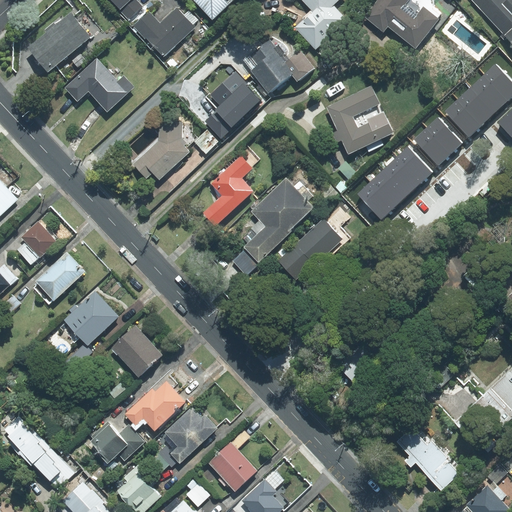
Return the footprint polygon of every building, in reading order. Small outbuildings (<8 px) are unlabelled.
[(111,0),(129,19),(143,6),(136,0),(111,0)] [(194,0),(212,19),(232,0),(194,0)] [(302,0),(313,11),(296,28),(315,48),(346,20),(333,5),(338,0),(302,0)] [(441,13),(433,8),(434,2),(433,0),(376,0),(364,17),(383,32),(388,26),(416,47),(438,19),(437,18),(441,13)] [(511,0),(472,0),(511,41),(511,0)] [(149,11),(133,26),(145,39),(146,38),(164,57),(195,28),(177,8),(160,23),(149,11)] [(91,37),(71,12),(55,25),(53,23),(45,30),(47,32),(28,47),(48,71),(91,37)] [(243,61),(268,94),(292,75),(297,81),(314,68),(300,51),(289,60),(278,46),(276,47),(270,40),(243,61)] [(118,81),(97,58),(65,88),(77,101),(89,91),(107,111),(134,87),(124,76),(118,81)] [(507,101),(511,96),(511,80),(496,64),(483,75),(507,101)] [(220,105),(216,110),(216,111),(231,127),(262,100),(236,72),(210,94),(220,105)] [(495,113),(507,101),(483,75),(470,87),(495,113)] [(393,133),(370,86),(326,107),(338,131),(332,134),(337,143),(342,140),(348,154),(393,133)] [(458,99),(482,125),(495,113),(470,87),(458,99)] [(482,125),(458,99),(445,111),(469,137),(482,125)] [(511,128),(511,109),(498,123),(507,133),(511,128)] [(231,127),(216,111),(205,121),(221,139),(232,129),(231,127)] [(451,154),(463,143),(438,117),(426,128),(451,154)] [(190,152),(186,148),(197,137),(192,132),(192,124),(183,124),(183,122),(159,122),(159,141),(134,164),(146,179),(153,173),(159,180),(190,152)] [(451,154),(426,128),(414,139),(438,166),(451,154)] [(219,141),(207,129),(194,142),(206,154),(219,141)] [(421,182),(432,172),(408,146),(397,157),(421,182)] [(258,160),(245,147),(216,173),(219,177),(212,183),(223,196),(205,213),(216,225),(253,191),(241,178),(251,168),(250,167),(258,160)] [(383,170),(407,195),(421,182),(397,157),(383,170)] [(357,173),(346,161),(338,168),(350,180),(357,173)] [(383,170),(370,182),(394,207),(407,195),(383,170)] [(245,249),(259,263),(293,231),(291,230),(315,207),(309,201),(314,196),(300,182),(294,187),(286,178),(251,211),(260,220),(251,228),(252,229),(243,238),(248,243),(243,247),(245,249)] [(0,215),(18,199),(0,180),(0,215)] [(370,182),(357,194),(381,219),(394,207),(370,182)] [(278,262),(296,280),(314,263),(318,267),(349,238),(339,227),(350,217),(340,207),(326,220),(325,218),(278,262)] [(21,237),(40,257),(56,242),(38,222),(21,237)] [(24,243),(17,249),(31,264),(38,258),(24,243)] [(232,260),(246,275),(259,263),(245,249),(232,260)] [(38,284),(34,288),(49,303),(53,299),(54,301),(85,271),(67,252),(35,281),(38,284)] [(485,274),(462,263),(451,288),(474,299),(485,274)] [(0,294),(17,279),(4,265),(0,268),(0,294)] [(76,305),(70,311),(72,313),(64,320),(66,322),(60,328),(74,343),(80,337),(88,345),(118,316),(95,292),(78,307),(76,305)] [(511,292),(498,304),(511,319),(511,292)] [(21,304),(13,295),(4,304),(11,313),(21,304)] [(136,327),(112,349),(138,378),(162,355),(136,327)] [(93,352),(84,344),(66,361),(75,370),(93,352)] [(357,356),(342,371),(354,383),(369,368),(357,356)] [(428,378),(439,390),(455,375),(444,363),(428,378)] [(511,369),(456,422),(480,448),(511,418),(511,369)] [(147,423),(154,431),(185,402),(166,382),(155,392),(152,389),(125,414),(133,423),(132,424),(137,430),(143,423),(145,425),(147,423)] [(202,418),(192,408),(165,433),(166,441),(168,444),(152,459),(163,471),(170,465),(171,467),(178,461),(180,463),(217,428),(205,416),(202,418)] [(58,488),(74,473),(19,416),(4,430),(9,435),(7,436),(11,440),(9,442),(31,465),(34,463),(58,488)] [(118,453),(124,461),(145,442),(129,424),(119,433),(108,421),(91,436),(93,439),(90,441),(103,456),(102,457),(107,463),(118,453)] [(441,490),(460,474),(446,459),(448,458),(432,441),(428,445),(412,428),(397,442),(410,456),(405,460),(411,467),(416,463),(441,490)] [(237,450),(251,437),(244,430),(230,443),(237,450)] [(235,491),(257,471),(237,450),(230,443),(208,463),(235,491)] [(155,483),(138,465),(124,478),(128,482),(118,491),(121,497),(129,506),(133,508),(137,511),(143,511),(160,497),(150,487),(155,483)] [(488,476),(496,484),(508,473),(500,465),(488,476)] [(265,479),(275,489),(284,480),(274,470),(265,479)] [(194,479),(187,485),(191,489),(186,494),(198,506),(210,495),(194,479)] [(275,489),(265,479),(242,501),(252,511),(279,511),(284,508),(272,496),(277,492),(275,489)] [(110,511),(103,504),(105,502),(92,490),(91,491),(83,482),(58,507),(59,511),(110,511)] [(508,511),(510,510),(501,500),(505,496),(492,483),(489,486),(487,485),(466,505),(467,507),(461,511),(508,511)] [(197,511),(196,510),(194,511),(183,501),(181,503),(176,498),(161,511),(197,511)]
